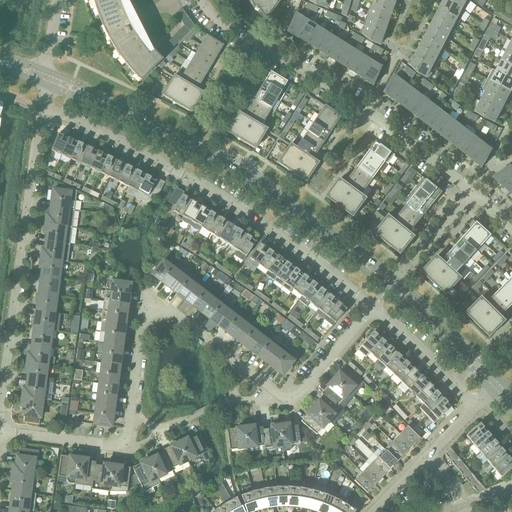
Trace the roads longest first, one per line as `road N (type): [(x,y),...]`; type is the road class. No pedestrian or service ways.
road 1 (tertiary): [(391,284),(240,174),(44,77)]
road 2 (residential): [(370,309),(222,199),(40,107)]
road 3 (residential): [(475,195),(382,122),(216,19),(200,0)]
road 4 (residential): [(0,402),(40,107)]
road 5 (residential): [(125,447),(145,315),(178,316),(236,362)]
road 6 (residential): [(283,397),(297,395),(370,309)]
road 7 (residential): [(0,431),(125,447)]
road 8 (residential): [(391,284),(475,195)]
